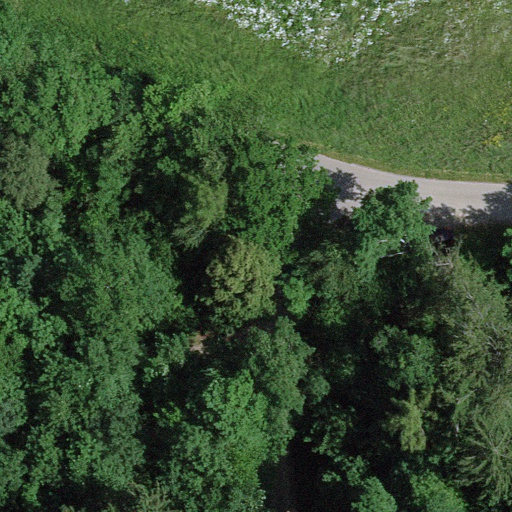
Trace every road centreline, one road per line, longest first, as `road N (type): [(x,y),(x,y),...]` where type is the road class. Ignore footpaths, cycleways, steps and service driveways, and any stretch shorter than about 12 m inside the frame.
road 1 (unclassified): [(511,197),(354,189),(0,89)]
road 2 (track): [(354,189),(228,511)]
